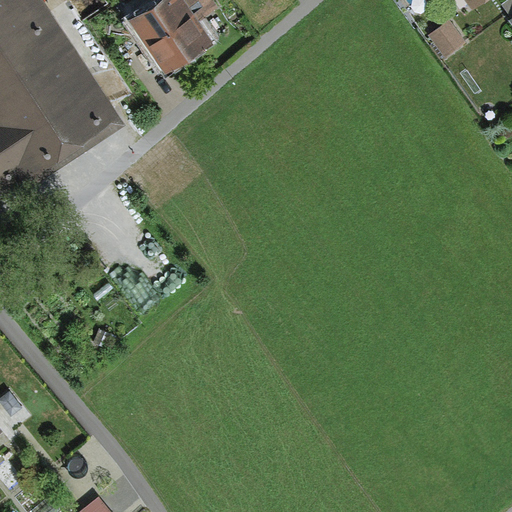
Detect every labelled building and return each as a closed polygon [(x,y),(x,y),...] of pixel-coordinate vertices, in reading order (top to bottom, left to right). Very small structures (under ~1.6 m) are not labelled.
[(47,0),(0,0),(0,199),(127,119),(47,0)] [(217,0),(156,0),(128,19),(169,70),(213,37),(202,21),(223,8),(217,0)] [(463,0),(470,9),(483,0),(463,0)] [(467,44),(451,21),(429,36),(445,59),(467,44)] [(79,511),(106,511),(97,499),(79,511)]
